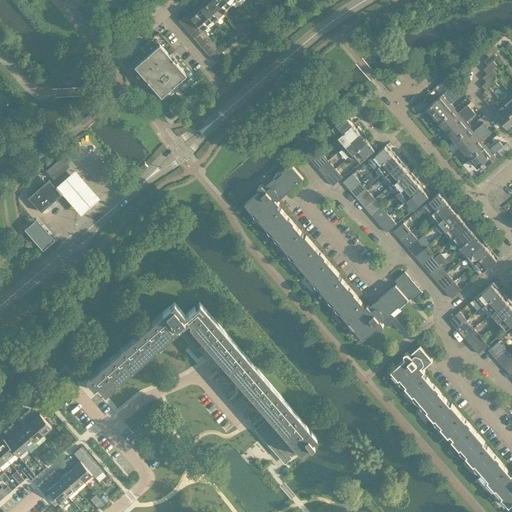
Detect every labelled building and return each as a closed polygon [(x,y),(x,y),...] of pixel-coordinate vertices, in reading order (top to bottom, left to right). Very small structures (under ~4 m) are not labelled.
[(218,17),(223,12),(212,0),(207,0),(201,6),(213,19),(217,15),(218,17)] [(227,7),(232,3),(229,0),(212,0),(223,12),(228,8),(227,7)] [(208,23),(213,19),(201,6),(191,15),(192,16),(196,21),(200,25),(204,29),(209,24),(208,23)] [(192,16),(191,15),(188,11),(179,20),(183,24),(192,16)] [(187,29),(196,21),(192,16),(183,24),(187,29)] [(191,33),(200,25),(196,21),(187,29),(191,33)] [(204,30),(204,29),(200,25),(191,33),(195,38),(204,30)] [(199,42),(208,34),(204,30),(195,38),(199,42)] [(203,47),(212,39),(208,34),(199,42),(203,47)] [(172,58),(156,39),(145,48),(148,52),(146,54),(144,56),(141,53),(130,61),(147,81),(163,100),(174,91),(170,87),(173,85),(175,83),(178,86),(189,77),(172,58)] [(207,52),(216,43),(212,39),(203,47),(207,52)] [(210,56),(220,48),(216,43),(207,52),(210,56)] [(493,52),(498,48),(494,44),(485,52),(489,56),(493,52)] [(214,60),(224,52),(220,48),(210,56),(214,60)] [(493,61),(497,57),(493,52),(489,56),(484,60),(488,65),(493,61)] [(487,73),(492,69),(497,65),(493,61),(488,65),(483,69),(487,73)] [(492,77),(496,73),(492,69),(487,73),(483,77),(487,81),(492,77)] [(486,90),(495,82),(492,77),(487,81),(482,85),(486,90)] [(450,103),(459,95),(452,86),(427,108),(438,121),(452,110),(447,104),(449,102),(450,103)] [(511,113),(511,94),(511,95),(503,102),(511,113)] [(508,127),(511,122),(511,113),(503,102),(494,110),(508,127)] [(446,130),(471,108),(467,103),(457,112),(458,112),(456,114),(452,110),(438,121),(446,130)] [(466,121),(475,113),(471,108),(446,130),(454,139),(467,128),(463,123),(465,121),(466,121)] [(350,120),(352,118),(347,113),(331,127),(339,136),(353,123),(350,120)] [(462,149),(487,127),(483,122),(473,130),(474,131),(472,133),(467,128),(454,139),(462,149)] [(358,125),(356,127),(353,123),(339,136),(346,144),(362,130),(358,125)] [(481,139),(491,131),(487,127),(462,149),(470,158),(483,146),(478,140),(481,138),(481,139)] [(365,136),(366,135),(362,130),(346,144),(341,148),(349,157),(353,153),(353,152),(368,140),(365,136)] [(372,142),(371,143),(368,140),(353,152),(353,153),(360,161),(376,147),(372,142)] [(493,154),(503,145),(499,140),(489,148),(490,149),(488,151),(483,146),(470,158),(478,167),(480,165),(483,162),(486,165),(496,157),(492,154),(493,154)] [(311,160),(321,152),(313,143),(303,152),(311,160)] [(390,150),(391,148),(387,143),(371,157),(378,166),(393,153),(390,150)] [(318,169),(328,160),(321,152),(311,160),(318,169)] [(397,155),(395,156),(393,153),(378,166),(386,174),(401,160),(397,155)] [(53,178),(69,165),(64,159),(61,156),(45,169),(48,173),(53,178)] [(326,177),(335,168),(328,160),(318,169),(326,177)] [(404,167),(406,165),(401,160),(386,174),(393,182),(407,170),(404,167)] [(277,201),(304,178),(291,163),(264,186),(263,185),(262,184),(261,184),(260,184),(259,185),(258,186),(258,187),(258,188),(258,189),(259,189),(259,190),(245,202),(363,338),(378,326),(378,327),(379,327),(379,328),(380,328),(381,328),(382,328),(382,327),(383,327),(383,326),(384,325),(384,324),(383,323),(382,322),(410,298),(413,300),(423,292),(405,271),(395,280),(397,283),(370,307),(368,305),(366,306),(338,275),(339,274),(306,235),(305,236),(277,205),(279,203),(277,201)] [(333,185),(342,176),(335,168),(326,177),(333,185)] [(92,190),(75,169),(56,186),(73,206),(80,214),(99,197),(92,190)] [(411,172),(410,173),(407,170),(393,182),(400,191),(416,177),(411,172)] [(350,190),(360,182),(353,173),(343,181),(350,190)] [(418,183),(420,181),(416,177),(400,191),(407,199),(422,186),(418,183)] [(40,211),(61,194),(48,179),(28,197),(40,211)] [(358,199),(368,190),(360,182),(350,190),(358,199)] [(426,188),(424,190),(422,186),(407,199),(404,201),(409,207),(407,208),(410,212),(430,194),(426,188)] [(365,207),(375,198),(368,190),(358,199),(365,207)] [(444,196),(445,195),(441,190),(424,204),(432,212),(447,200),(444,196)] [(372,215),(382,207),(375,198),(365,207),(372,215)] [(451,201),(449,203),(447,200),(432,212),(439,221),(455,207),(451,201)] [(379,224),(389,215),(382,207),(372,215),(379,224)] [(458,212),(459,211),(455,207),(439,221),(446,229),(461,216),(458,212)] [(386,232),(396,223),(389,215),(379,224),(386,232)] [(465,218),(464,219),(461,216),(446,229),(454,237),(470,223),(465,218)] [(401,240),(411,231),(403,222),(393,231),(401,240)] [(473,230),(474,228),(470,223),(454,237),(461,246),(476,233),(473,230)] [(408,248),(418,239),(411,231),(401,240),(408,248)] [(480,235),(478,236),(476,233),(461,246),(468,254),(484,240),(480,235)] [(415,256),(425,248),(418,239),(408,248),(415,256)] [(487,246),(488,245),(484,240),(468,254),(475,262),(490,250),(487,246)] [(423,265),(433,256),(425,248),(415,256),(423,265)] [(494,251),(493,253),(490,250),(475,262),(483,271),(499,257),(494,251)] [(430,273),(440,264),(433,256),(423,265),(430,273)] [(437,281),(447,273),(440,264),(430,273),(437,281)] [(444,290),(454,281),(447,273),(437,281),(444,290)] [(451,298),(461,289),(454,281),(444,290),(451,298)] [(497,288),(498,286),(494,281),(474,298),(482,306),(485,304),(500,291),(497,288)] [(504,293),(502,294),(500,291),(485,304),(492,312),(508,298),(504,293)] [(511,305),(511,304),(511,303),(511,302),(508,298),(492,312),(499,320),(511,309),(511,305)] [(199,302),(184,315),(173,302),(85,378),(93,386),(97,383),(104,392),(181,325),(197,344),(202,340),(270,419),(260,428),(280,451),(281,452),(286,457),(296,449),(300,453),(313,442),(311,440),(315,436),(199,302)] [(511,309),(499,320),(506,329),(511,323),(511,309)] [(457,328),(467,320),(459,311),(450,319),(457,328)] [(464,336),(474,328),(467,320),(457,328),(464,336)] [(472,345),(481,336),(474,328),(464,336),(472,345)] [(479,353),(488,344),(481,336),(472,345),(479,353)] [(496,358),(505,350),(498,341),(488,350),(496,358)] [(423,368),(433,360),(420,345),(410,354),(409,353),(408,352),(407,352),(406,352),(405,353),(404,354),(404,355),(404,356),(404,357),(405,358),(391,370),(509,506),(511,503),(511,473),(511,474),(484,442),(485,442),(452,403),(451,404),(423,373),(425,371),(423,368)] [(503,367),(511,358),(511,357),(505,350),(496,358),(503,367)] [(510,375),(511,373),(511,358),(503,367),(510,375)] [(38,413),(34,416),(28,409),(23,412),(42,434),(51,427),(38,413)] [(54,414),(51,409),(46,414),(50,418),(54,414)] [(34,441),(42,434),(23,412),(19,416),(26,424),(22,427),(34,441)] [(22,427),(19,430),(12,422),(7,426),(26,448),(34,441),(22,427)] [(18,455),(26,448),(7,426),(3,430),(9,438),(5,441),(14,451),(18,455)] [(2,437),(0,439),(0,450),(6,458),(14,451),(5,441),(2,437)] [(73,452),(80,461),(91,473),(92,475),(100,468),(81,446),(73,452)] [(80,461),(76,465),(69,456),(64,460),(82,481),(91,473),(80,461)] [(74,488),(82,481),(64,460),(60,464),(67,472),(64,475),(74,488)] [(64,475),(60,478),(53,470),(48,474),(66,495),(74,488),(64,475)] [(30,471),(26,475),(31,481),(35,476),(30,471)] [(9,478),(4,472),(0,476),(0,475),(0,476),(5,482),(9,478)] [(58,502),(66,495),(48,474),(43,478),(51,487),(47,489),(58,502)]
